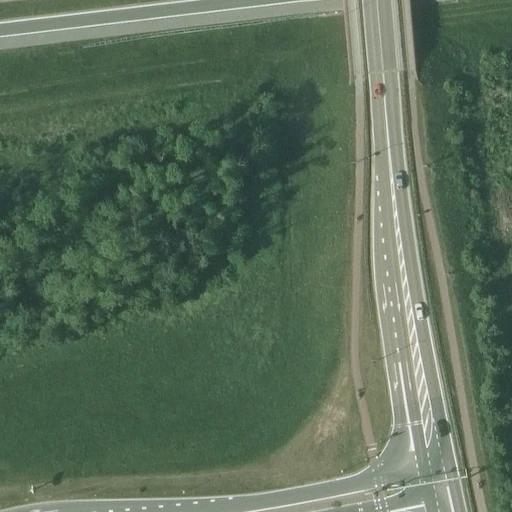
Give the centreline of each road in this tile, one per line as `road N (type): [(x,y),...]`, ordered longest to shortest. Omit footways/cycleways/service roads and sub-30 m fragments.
road 1 (secondary): [(430,466),(392,201),(376,0)]
road 2 (motorway): [(0,33),(279,0)]
road 3 (secondary): [(430,466),(199,511)]
